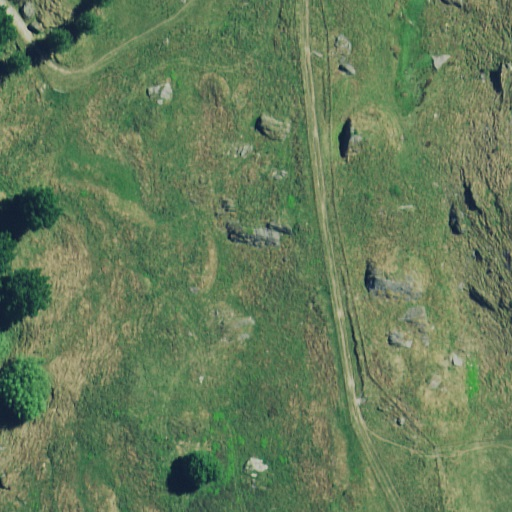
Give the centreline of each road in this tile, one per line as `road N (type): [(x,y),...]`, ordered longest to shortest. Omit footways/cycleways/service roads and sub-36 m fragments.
road 1 (track): [(303,0),(320,201),(353,407),(403,511)]
road 2 (track): [(0,0),(52,62),(88,70),(197,0)]
